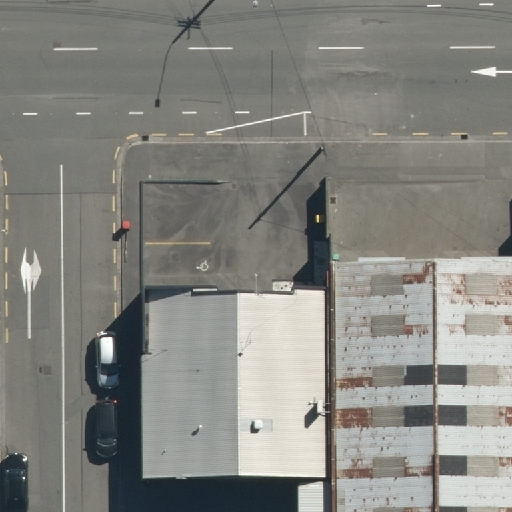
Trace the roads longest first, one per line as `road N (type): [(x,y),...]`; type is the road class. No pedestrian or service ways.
road 1 (unclassified): [(64,46),(65,511)]
road 2 (unclassified): [(64,46),(511,44)]
